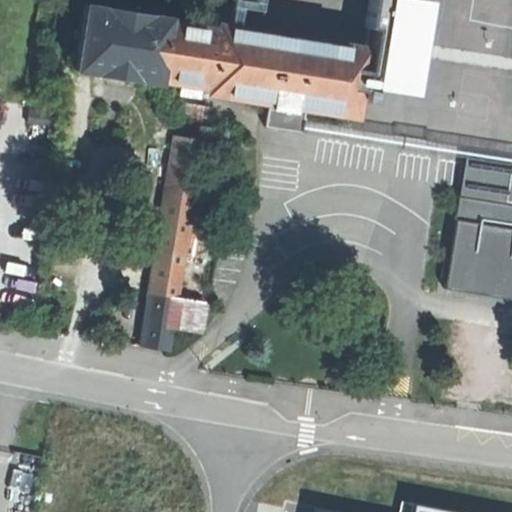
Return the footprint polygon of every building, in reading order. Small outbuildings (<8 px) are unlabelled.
[(150,77),(157,79),(166,24),(167,19),(86,7),(76,71),(149,83),(150,77)] [(212,31),(166,24),(157,79),(207,86),(206,91),(270,101),(307,106),(360,115),(370,49),(213,24),(212,31)] [(303,129),(307,106),(270,101),(266,123),(285,126),(303,129)] [(177,135),(169,189),(195,193),(203,139),(177,135)] [(511,166),(467,160),(461,199),(511,206),(511,166)] [(169,189),(152,297),(178,301),(195,193),(169,189)] [(511,206),(461,199),(447,292),(511,301),(511,206)] [(144,348),(170,352),(173,332),(178,301),(152,297),(144,348)] [(202,336),(207,306),(178,301),(173,332),(202,336)]
